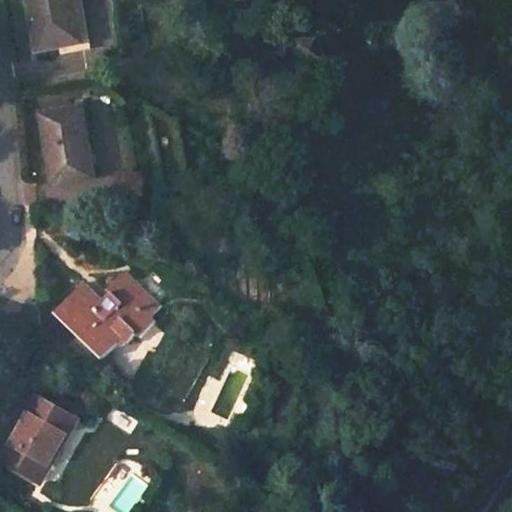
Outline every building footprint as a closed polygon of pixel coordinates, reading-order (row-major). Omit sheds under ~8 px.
[(27,0),(36,53),(80,45),(71,0),(27,0)] [(324,61),(319,40),(300,44),(305,65),(324,61)] [(53,187),(94,180),(83,109),(42,115),(53,187)] [(110,296),(103,302),(86,285),(58,314),(105,360),(123,342),(127,347),(136,338),(140,343),(156,327),(152,322),(163,311),(126,274),(106,292),(110,296)] [(3,463),(41,485),(76,422),(38,400),(3,463)]
